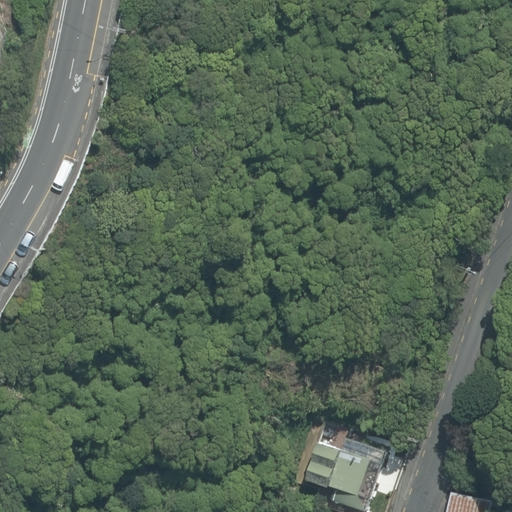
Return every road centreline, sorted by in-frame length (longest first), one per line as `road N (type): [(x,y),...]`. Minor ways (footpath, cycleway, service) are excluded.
road 1 (residential): [(423,511),(511,247)]
road 2 (secondary): [(87,0),(51,148),(0,246)]
